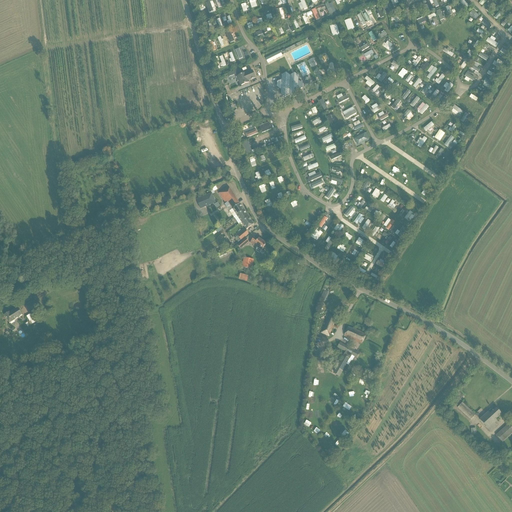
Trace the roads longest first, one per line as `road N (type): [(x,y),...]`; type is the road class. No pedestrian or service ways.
road 1 (unclassified): [(511,383),(429,323),(264,228),(236,171)]
road 2 (unclassified): [(0,255),(39,253),(236,171)]
road 3 (unclassified): [(236,171),(183,0)]
